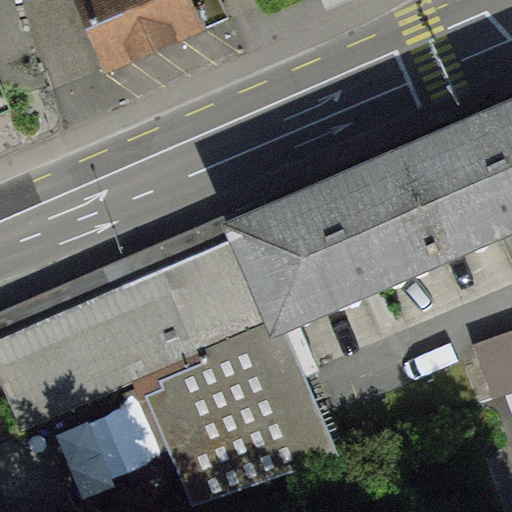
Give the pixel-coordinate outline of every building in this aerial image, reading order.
[(218,0),(70,0),(103,73),(227,18),(218,0)] [(511,90),(364,156),(415,267),(511,224),(511,90)] [(0,93),(0,114),(8,111),(0,93)] [(364,156),(208,226),(260,334),(415,267),(364,156)] [(308,455),(208,226),(0,315),(0,388),(20,434),(138,382),(191,505),(308,455)] [(511,339),(497,346),(511,383),(511,339)]
